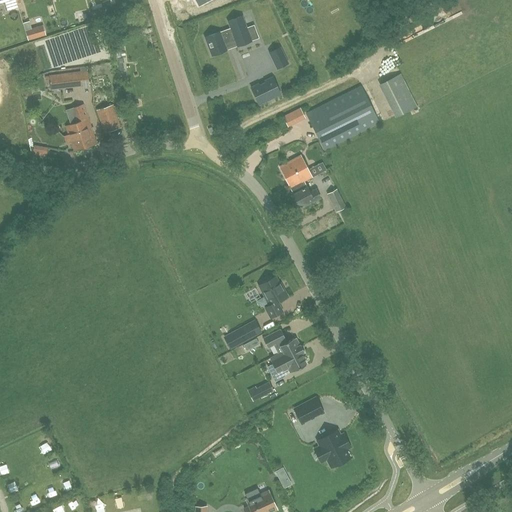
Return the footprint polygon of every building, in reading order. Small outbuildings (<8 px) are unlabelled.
[(18,7),(15,0),(0,0),(0,4),(3,4),(5,11),(18,7)] [(236,44),(251,39),(242,16),(228,21),(230,28),(220,32),(205,37),(212,56),(227,50),(226,47),(236,44)] [(84,26),(77,27),(80,38),(86,37),(84,26)] [(83,55),(99,54),(99,45),(82,46),(83,55)] [(280,47),(269,53),(272,58),(277,69),(288,64),(283,53),(280,47)] [(82,86),(82,81),(88,80),(87,71),(80,72),(49,75),(50,89),(82,86)] [(397,116),(415,107),(398,75),(380,84),(397,116)] [(251,88),(259,105),(280,94),(272,77),(264,81),(265,82),(259,85),(258,84),(251,88)] [(379,123),(361,86),(306,114),(324,150),(379,123)] [(74,152),(97,144),(82,104),(73,107),(79,121),(65,126),(74,152)] [(112,105),(96,110),(104,133),(120,128),(112,105)] [(300,108),(283,117),(287,125),(304,117),(300,108)] [(33,154),(40,156),(42,146),(34,144),(34,145),(33,154)] [(290,188),(304,181),(303,181),(311,176),(300,155),(279,167),(290,188)] [(304,181),(290,188),(294,194),(291,195),(297,207),(303,204),(304,206),(320,198),(315,189),(310,193),(304,181)] [(336,212),(346,207),(336,188),(326,194),(336,212)] [(266,281),(259,285),(270,305),(265,307),(271,317),(282,311),(277,302),(287,296),(283,288),(282,288),(275,276),(273,277),(271,276),(267,279),(266,281)] [(230,348),(260,331),(255,322),(225,338),(230,348)] [(287,366),(290,372),(306,364),(300,353),(304,351),(300,344),(299,344),(295,337),(286,342),(284,338),(285,338),(280,328),(262,338),(267,347),(275,343),(280,354),(270,359),(269,357),(276,372),(287,366)] [(256,339),(249,342),(252,347),(259,344),(256,339)] [(248,391),(253,400),(272,390),(269,383),(256,389),(255,387),(248,391)] [(315,398),(294,409),(302,424),(304,423),(304,422),(310,419),(314,417),(320,414),(323,413),(315,398)] [(317,440),(321,448),(315,451),(320,460),(326,457),(331,467),(351,457),(345,446),(347,446),(342,437),(341,438),(337,430),(317,440)] [(309,449),(313,447),(308,432),(304,433),(309,449)] [(353,470),(378,458),(376,452),(350,465),(353,470)] [(200,465),(197,470),(205,475),(208,470),(200,465)] [(332,487),(338,505),(365,497),(376,493),(370,475),(332,487)] [(247,502),(249,506),(244,509),(245,511),(268,511),(276,509),(268,492),(253,499),(253,498),(250,499),(251,500),(247,502)]
